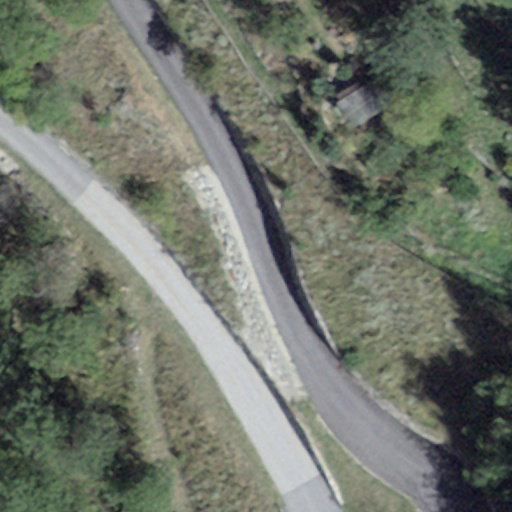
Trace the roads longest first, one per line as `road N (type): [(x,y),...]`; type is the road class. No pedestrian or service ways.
road 1 (unclassified): [(128,0),(240,188),(317,370),(367,433),(439,488),(451,511)]
road 2 (unclassified): [(312,511),(233,371),(169,282),(0,117)]
